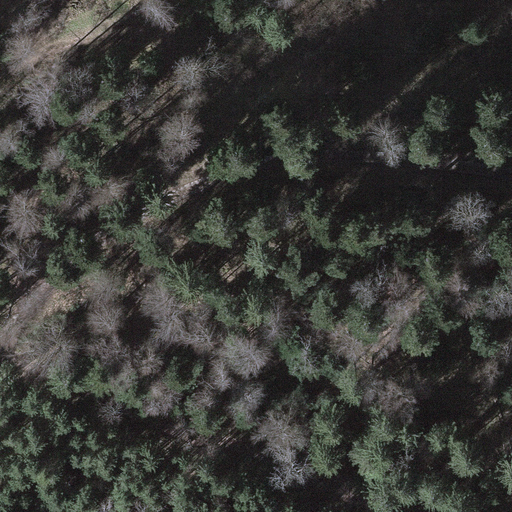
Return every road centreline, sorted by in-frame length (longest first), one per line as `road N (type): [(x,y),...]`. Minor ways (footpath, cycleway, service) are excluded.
road 1 (track): [(0,339),(70,261),(180,186),(330,151),(511,167)]
road 2 (track): [(0,345),(390,511)]
